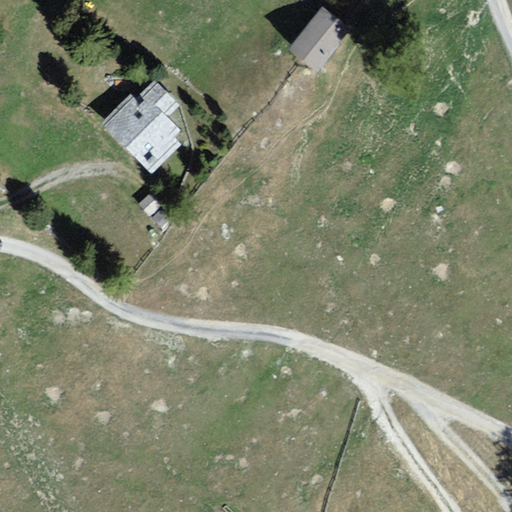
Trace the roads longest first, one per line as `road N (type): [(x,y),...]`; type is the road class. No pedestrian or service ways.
road 1 (track): [(0,250),(51,264),(156,324),(325,351),(511,444)]
road 2 (track): [(377,376),(419,470),(454,511)]
road 3 (track): [(511,507),(415,395)]
